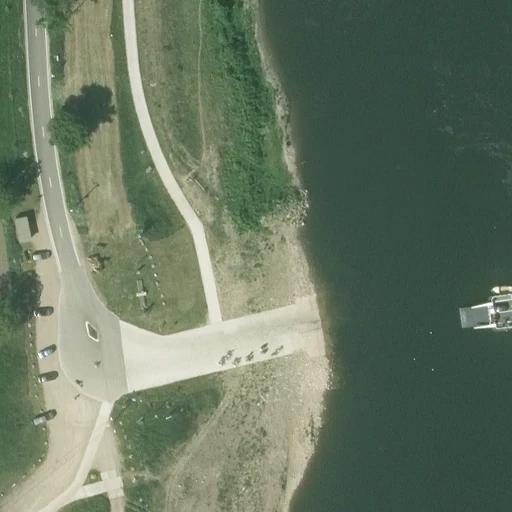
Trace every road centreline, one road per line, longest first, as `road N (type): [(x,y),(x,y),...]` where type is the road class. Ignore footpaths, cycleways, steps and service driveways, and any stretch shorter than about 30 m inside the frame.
road 1 (secondary): [(34,0),(49,185),(90,332),(109,356)]
road 2 (secondary): [(109,356),(138,365),(322,329)]
road 3 (unclassified): [(28,511),(89,458),(109,356)]
road 4 (track): [(219,348),(221,376),(161,474),(159,511)]
